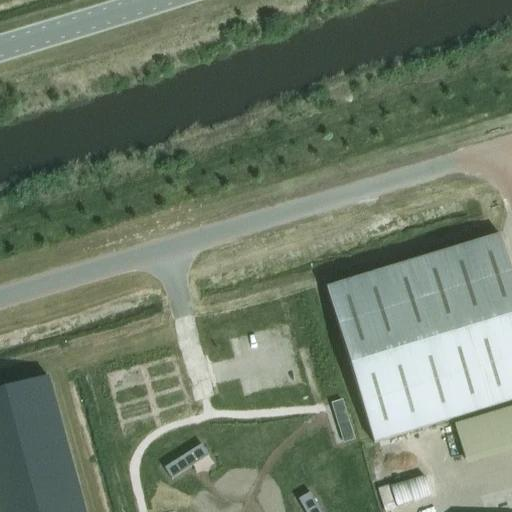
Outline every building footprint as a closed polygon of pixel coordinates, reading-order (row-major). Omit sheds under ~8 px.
[(511,402),(511,270),(502,236),(328,289),(375,444),(511,402)] [(83,511),(47,380),(0,392),(0,511),(83,511)] [(342,400),(331,404),(343,443),(354,440),(342,400)] [(511,406),(460,421),(471,460),(511,448),(511,406)] [(202,445),(163,468),(171,480),(209,457),(202,445)] [(394,511),(396,511),(389,489),(389,487),(377,491),(384,511),(394,511)] [(319,511),(308,493),(297,500),(303,511),(319,511)]
